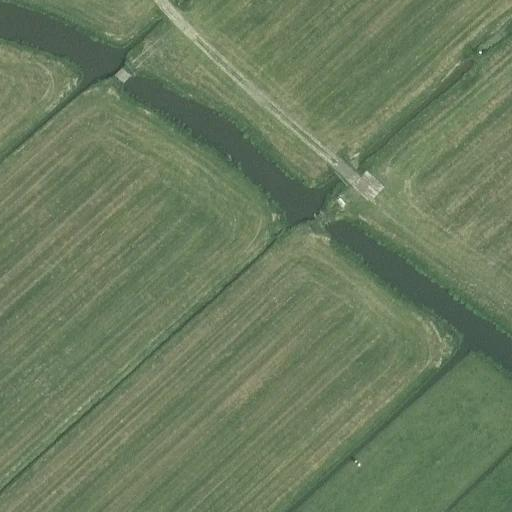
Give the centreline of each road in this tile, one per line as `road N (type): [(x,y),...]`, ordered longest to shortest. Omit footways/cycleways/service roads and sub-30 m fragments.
road 1 (track): [(158,0),(367,194)]
road 2 (track): [(496,0),(326,153)]
